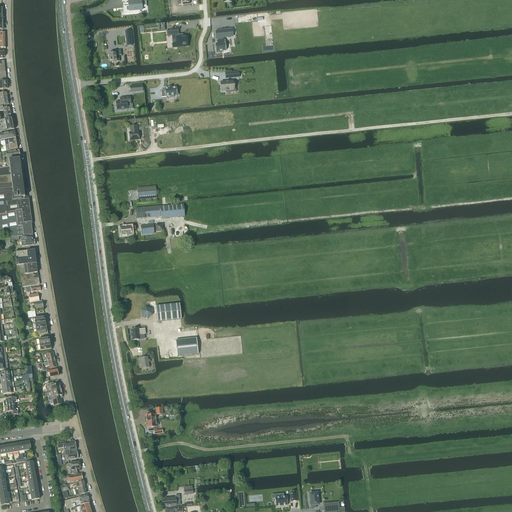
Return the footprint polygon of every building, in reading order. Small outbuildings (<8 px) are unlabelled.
[(136,0),(137,2),(128,2),(129,6),(129,11),(133,11),(140,10),(141,10),(141,7),(145,6),(144,0),(136,0)] [(217,44),(215,45),(216,52),(226,51),(224,40),(223,40),(223,38),(231,37),(230,29),(215,31),(216,39),(219,38),(219,41),(216,41),(217,44)] [(171,36),(172,45),(177,45),(177,47),(187,46),(186,36),(183,37),(181,37),(181,34),(179,35),(178,30),(167,31),(167,36),(171,36)] [(112,54),(108,54),(109,63),(119,62),(119,56),(121,55),(121,51),(112,51),(112,54)] [(233,81),(221,83),(222,92),(226,91),(229,91),(230,93),(236,92),(235,84),(233,85),(233,81)] [(189,89),(190,105),(203,103),(201,82),(198,82),(198,88),(189,89)] [(164,90),(161,90),(162,98),(166,97),(165,97),(169,97),(169,98),(173,98),(173,96),(176,96),(177,96),(178,96),(178,91),(177,91),(176,88),(171,88),(170,88),(168,88),(167,88),(168,89),(165,89),(164,89),(164,90)] [(0,103),(0,105),(2,105),(9,104),(7,93),(0,93),(0,103)] [(120,102),(116,102),(117,110),(127,109),(127,104),(130,104),(130,98),(120,99),(120,102)] [(5,119),(12,118),(10,108),(3,108),(3,107),(2,107),(0,107),(0,111),(3,111),(5,119)] [(0,131),(2,132),(14,130),(12,119),(12,118),(5,119),(0,120),(0,131)] [(139,140),(138,132),(137,132),(137,126),(130,127),(131,133),(129,133),(130,141),(139,140)] [(0,140),(15,138),(14,132),(2,134),(2,132),(0,132),(0,140)] [(18,150),(5,153),(7,159),(20,157),(18,150)] [(14,201),(24,200),(19,166),(18,159),(7,161),(8,167),(0,168),(0,194),(13,193),(14,201)] [(137,189),(138,200),(156,199),(155,187),(137,189)] [(29,199),(24,200),(14,201),(13,193),(0,194),(0,214),(7,214),(7,213),(22,210),(24,223),(32,222),(29,199)] [(136,219),(161,217),(162,219),(184,217),(183,205),(135,209),(136,219)] [(0,214),(0,233),(0,234),(8,233),(11,232),(11,237),(19,236),(33,235),(31,225),(32,225),(32,222),(24,223),(22,210),(7,213),(7,214),(0,214)] [(162,224),(155,225),(156,232),(163,232),(162,224)] [(142,235),(154,234),(153,225),(141,226),(142,235)] [(135,227),(130,228),(130,227),(126,228),(126,229),(121,229),(120,229),(121,236),(131,235),(131,231),(135,230),(135,227)] [(34,241),(33,241),(32,237),(20,238),(21,247),(35,245),(34,241)] [(20,266),(36,264),(35,250),(15,252),(16,266),(20,266)] [(22,282),(38,279),(37,273),(36,264),(20,266),(21,276),(22,282)] [(38,279),(22,282),(23,288),(27,287),(30,286),(39,285),(38,279)] [(28,293),(26,293),(27,296),(28,296),(29,300),(29,302),(29,303),(34,303),(34,304),(42,303),(42,301),(39,301),(39,298),(38,294),(31,296),(30,296),(29,293),(28,293)] [(179,304),(156,306),(157,322),(181,320),(179,304)] [(141,310),(142,316),(148,319),(153,314),(151,308),(146,306),(141,310)] [(126,320),(140,318),(139,308),(125,310),(126,320)] [(144,328),(130,330),(131,339),(132,341),(140,340),(140,339),(144,339),(144,334),(145,334),(144,328)] [(196,339),(175,341),(177,357),(198,355),(196,339)] [(140,358),(142,369),(149,368),(148,362),(150,362),(150,359),(148,360),(147,357),(140,358)] [(50,378),(51,378),(53,378),(53,377),(58,376),(57,370),(49,372),(49,370),(46,371),(47,375),(49,374),(50,378)] [(49,387),(51,392),(61,390),(60,384),(54,386),(53,383),(46,384),(47,387),(49,387)] [(51,392),(47,393),(48,398),(48,401),(52,400),(54,406),(62,404),(61,398),(58,399),(58,396),(62,395),(63,395),(61,390),(51,392)] [(4,402),(4,407),(14,406),(14,403),(17,403),(16,397),(5,398),(6,402),(4,402)] [(5,413),(7,413),(8,416),(10,416),(18,415),(17,409),(15,409),(14,406),(4,407),(5,413)] [(146,422),(156,421),(155,415),(162,414),(162,408),(156,409),(156,412),(151,413),(152,415),(145,416),(146,422)] [(58,449),(59,449),(64,448),(65,453),(76,451),(75,442),(58,445),(57,445),(58,449)] [(65,454),(65,456),(66,461),(78,459),(77,452),(65,454)] [(71,470),(70,471),(71,476),(78,474),(77,469),(80,469),(79,462),(70,464),(71,470)] [(83,480),(81,473),(68,476),(69,483),(83,480)] [(84,486),(74,489),(76,496),(86,493),(84,486)] [(283,494),(271,495),(272,499),(275,499),(275,506),(287,505),(287,502),(291,502),(297,502),(296,492),(290,492),(290,497),(287,497),(286,497),(283,497),(283,494)] [(317,493),(309,494),(310,498),(310,502),(311,506),(312,506),(312,508),(316,508),(316,505),(318,505),(317,498),(318,498),(318,497),(317,497),(317,493)] [(87,495),(64,502),(66,509),(73,508),(71,503),(79,501),(80,505),(90,502),(87,495)] [(175,500),(175,498),(166,499),(167,500),(162,501),(162,507),(176,506),(176,504),(177,504),(178,503),(177,500),(176,499),(175,500)] [(338,502),(324,504),(324,511),(325,511),(339,511),(338,502)]
